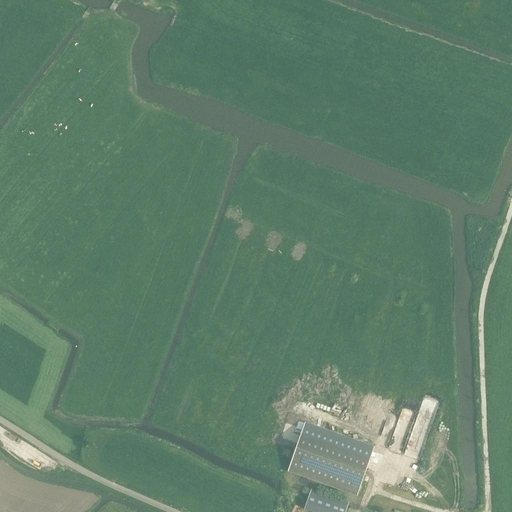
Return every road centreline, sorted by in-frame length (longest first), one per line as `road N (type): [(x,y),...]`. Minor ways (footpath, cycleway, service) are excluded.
road 1 (track): [(487,511),(481,313),(511,208)]
road 2 (unclassified): [(0,418),(72,465),(177,511)]
